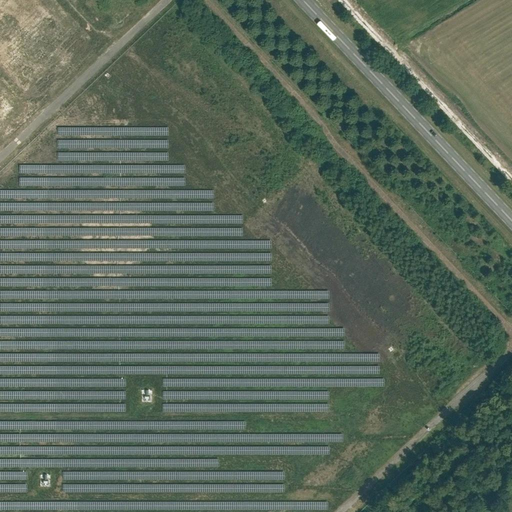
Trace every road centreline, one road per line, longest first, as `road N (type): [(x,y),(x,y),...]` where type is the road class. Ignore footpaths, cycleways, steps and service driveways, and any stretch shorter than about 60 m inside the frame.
road 1 (primary): [(511,221),(301,0)]
road 2 (track): [(511,178),(343,0)]
road 3 (unknown): [(0,156),(107,53)]
